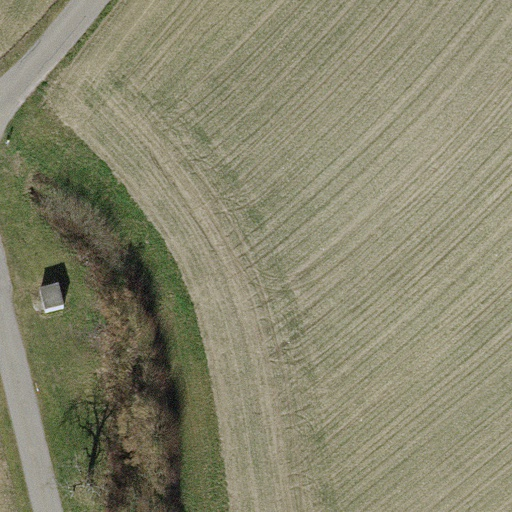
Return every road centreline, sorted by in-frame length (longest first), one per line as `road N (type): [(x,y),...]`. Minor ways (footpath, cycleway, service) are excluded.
road 1 (track): [(53,511),(0,304)]
road 2 (track): [(0,117),(101,0)]
